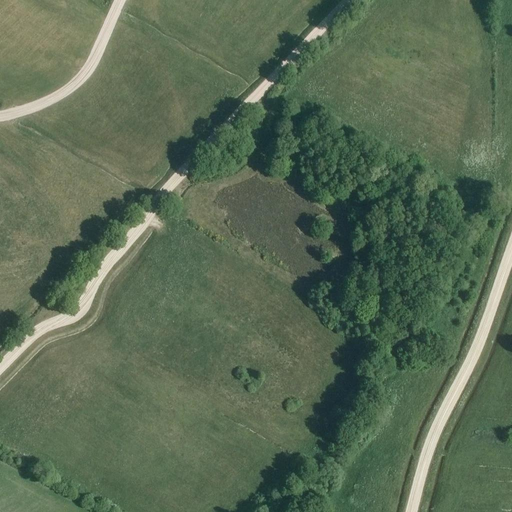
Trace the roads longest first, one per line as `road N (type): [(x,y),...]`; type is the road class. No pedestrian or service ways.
road 1 (track): [(347,0),(164,191),(76,316),(35,332),(0,368)]
road 2 (track): [(410,511),(431,436),(470,363),(511,244)]
road 3 (track): [(119,0),(86,74),(55,97),(0,116)]
